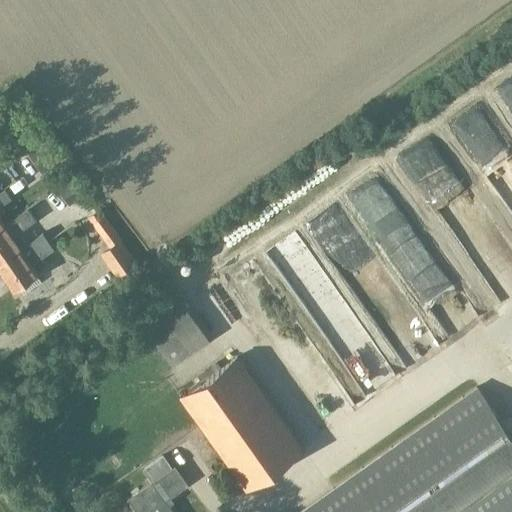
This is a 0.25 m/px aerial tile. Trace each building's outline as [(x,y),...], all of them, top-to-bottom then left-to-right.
[(29,117),(13,129),(27,149),(43,137),(29,117)] [(44,138),(26,151),(42,172),(60,159),(44,138)] [(87,192),(77,179),(75,175),(57,187),(69,205),(87,192)] [(0,227),(4,225),(3,225),(0,219),(0,214),(8,209),(3,203),(15,195),(9,186),(0,191),(0,227)] [(21,229),(22,229),(36,219),(28,208),(3,225),(4,225),(0,227),(0,263),(42,234),(27,244),(20,235),(21,229)] [(42,234),(0,263),(0,272),(12,290),(11,290),(12,291),(38,273),(37,272),(31,265),(53,249),(42,234)] [(117,275),(134,263),(119,242),(102,254),(117,275)] [(174,291),(139,316),(174,365),(209,340),(174,291)] [(246,489),(303,449),(237,356),(180,397),(246,489)] [(511,511),(511,436),(476,386),(299,511),(511,511)] [(149,471),(163,492),(184,478),(170,457),(149,471)] [(173,511),(152,481),(128,498),(137,511),(173,511)]
